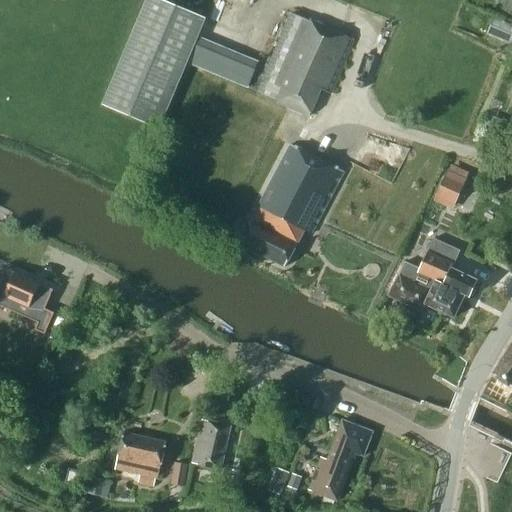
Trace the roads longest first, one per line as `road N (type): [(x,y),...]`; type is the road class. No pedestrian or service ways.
road 1 (residential): [(452,440),(235,360)]
road 2 (tertiary): [(452,440),(511,315)]
